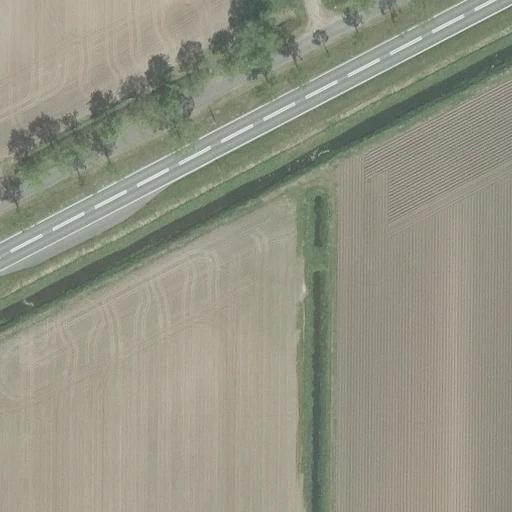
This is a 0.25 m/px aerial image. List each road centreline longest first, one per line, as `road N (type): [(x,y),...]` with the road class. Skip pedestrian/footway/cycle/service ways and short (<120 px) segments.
road 1 (trunk): [(0,260),(498,0)]
road 2 (unclassified): [(0,206),(399,0)]
